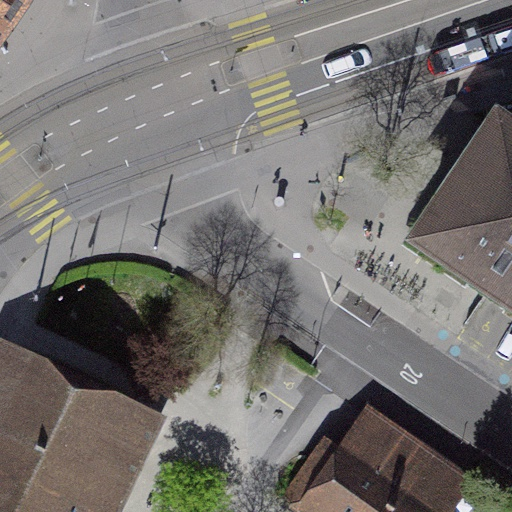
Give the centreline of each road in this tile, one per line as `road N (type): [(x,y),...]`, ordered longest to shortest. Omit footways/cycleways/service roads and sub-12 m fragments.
road 1 (tertiary): [(131,113),(452,0)]
road 2 (residential): [(279,280),(511,434)]
road 3 (residential): [(131,113),(223,243),(279,280)]
road 4 (tertiary): [(0,190),(131,113)]
